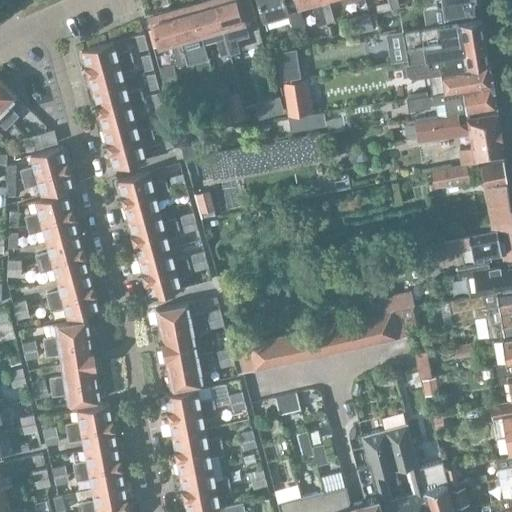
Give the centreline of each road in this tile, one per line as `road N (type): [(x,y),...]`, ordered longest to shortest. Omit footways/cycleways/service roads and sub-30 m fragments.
road 1 (residential): [(161,511),(138,375),(45,24)]
road 2 (residential): [(511,143),(487,0)]
